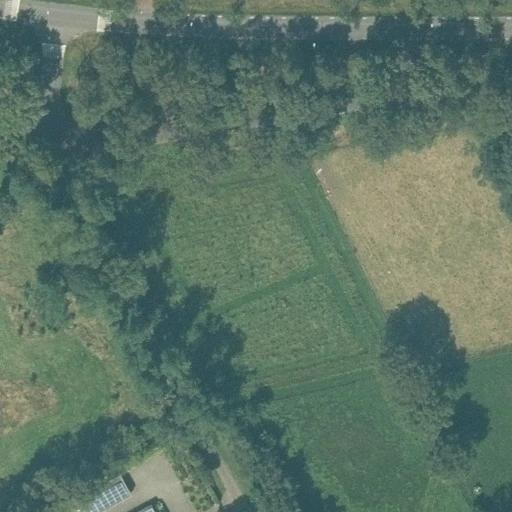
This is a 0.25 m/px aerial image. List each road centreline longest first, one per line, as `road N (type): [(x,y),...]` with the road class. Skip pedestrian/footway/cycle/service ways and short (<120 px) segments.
road 1 (secondary): [(511,26),(260,27),(62,15)]
road 2 (unclassified): [(244,511),(73,191),(58,128)]
road 3 (unclassified): [(288,114),(95,139),(58,128)]
